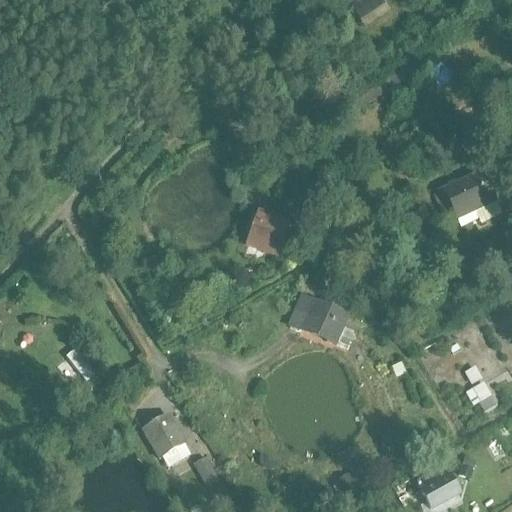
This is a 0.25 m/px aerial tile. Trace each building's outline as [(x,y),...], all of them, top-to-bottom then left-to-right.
[(345,0),(365,27),(388,10),(380,0),(345,0)] [(278,51),(266,60),(275,71),(287,62),(278,51)] [(460,230),(478,222),(480,226),(501,216),(481,175),(441,193),(455,223),(457,223),(460,230)] [(245,249),(278,260),(290,223),(258,212),(245,249)] [(334,279),(323,268),(311,281),(322,292),(334,279)] [(325,293),(300,282),(297,291),(321,302),(325,293)] [(181,316),(206,304),(201,294),(177,306),(181,316)] [(335,350),(337,346),(347,351),(354,336),(344,331),(349,318),(313,302),(301,296),(286,328),(299,334),(335,350)] [(356,346),(350,360),(363,366),(370,353),(356,346)] [(76,350),(66,358),(91,390),(101,382),(76,350)] [(475,367),(463,373),(471,387),(482,381),(475,367)] [(483,385),(472,391),(465,395),(472,409),(478,405),(484,416),(496,409),(490,398),(483,385)] [(69,390),(50,401),(59,416),(78,405),(69,390)] [(168,471),(190,458),(184,447),(168,418),(142,433),(159,462),(162,460),(168,471)] [(219,480),(207,459),(193,467),(204,488),(219,480)] [(444,467),(415,483),(430,511),(433,511),(461,497),(444,467)] [(335,487),(332,488),(338,499),(361,486),(353,473),(333,484),(335,487)]
